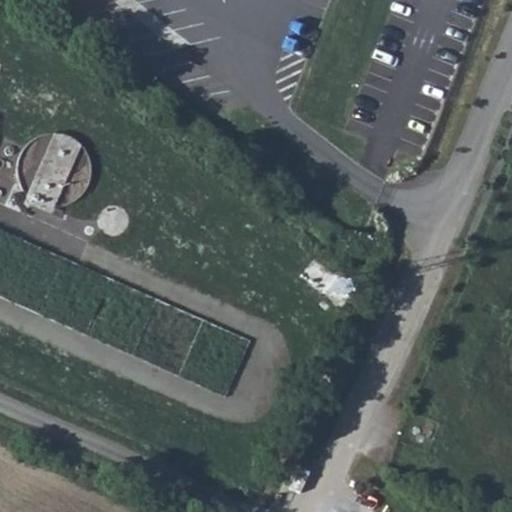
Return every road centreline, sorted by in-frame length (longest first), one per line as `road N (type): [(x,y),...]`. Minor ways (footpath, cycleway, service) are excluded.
road 1 (unclassified): [(511,49),(317,511)]
road 2 (track): [(0,406),(231,511)]
